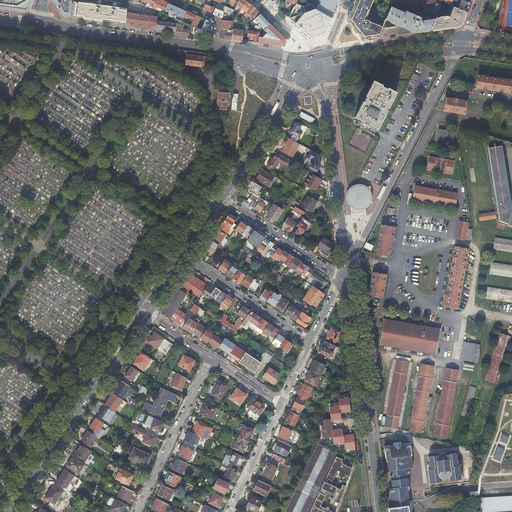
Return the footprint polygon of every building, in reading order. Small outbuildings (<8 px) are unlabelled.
[(0,0),(0,7),(26,11),(27,10),(29,9),(33,0),(0,0)] [(61,16),(77,18),(77,16),(79,2),(73,2),(71,0),(52,0),(57,9),(61,16)] [(155,0),(153,6),(152,8),(156,10),(157,7),(158,7),(159,7),(159,6),(165,9),(168,3),(160,0),(155,0)] [(238,0),(236,4),(242,8),(247,1),(244,0),(238,0)] [(331,19),(332,17),(316,9),(306,13),(304,7),(311,5),(303,0),(297,0),(295,5),(294,6),(288,18),(290,19),(312,38),(314,38),(318,36),(323,34),(325,34),(331,19)] [(339,0),(320,0),(320,1),(316,9),(332,17),(339,0)] [(355,0),(354,4),(350,14),(347,20),(355,30),(363,40),(379,38),(383,27),(381,26),(376,24),(370,21),(366,19),(366,21),(364,20),(367,13),(368,10),(369,10),(371,7),(370,6),(372,2),(373,0),(355,0)] [(436,17),(443,2),(443,0),(394,0),(394,3),(393,4),(393,5),(383,28),(400,25),(413,31),(416,32),(430,30),(436,17)] [(459,4),(457,8),(466,12),(468,7),(470,3),(462,0),(460,0),(459,4)] [(247,1),(242,8),(246,12),(252,6),(249,4),(247,1)] [(79,2),(77,16),(79,16),(83,17),(83,18),(87,19),(102,21),(102,19),(112,21),(114,21),(123,22),(125,22),(127,12),(127,9),(111,7),(106,6),(95,4),(85,3),(79,2)] [(165,9),(165,10),(169,12),(174,14),(177,7),(175,6),(168,3),(165,9)] [(222,4),(219,3),(215,8),(222,11),(224,6),(224,5),(222,4)] [(256,8),(252,5),(252,6),(246,12),(248,14),(246,16),(248,18),(249,17),(250,16),(251,14),(256,9),(256,8)] [(234,10),(224,6),(222,11),(223,12),(230,14),(231,15),(232,12),(234,10)] [(177,7),(174,14),(183,18),(184,17),(186,11),(185,10),(177,7)] [(440,17),(436,17),(430,30),(447,28),(457,27),(458,27),(459,26),(460,25),(461,25),(461,24),(462,24),(462,23),(467,13),(466,12),(457,8),(455,7),(453,7),(449,15),(449,16),(447,14),(441,15),(440,17)] [(222,11),(215,8),(213,13),(220,16),(223,17),(223,12),(222,11)] [(250,16),(249,17),(253,21),(254,19),(260,14),(260,13),(256,9),(251,14),(250,16)] [(189,18),(193,20),(196,15),(193,14),(186,11),(184,17),(188,19),(189,18)] [(125,22),(125,25),(154,28),(156,29),(157,21),(157,16),(127,12),(125,22)] [(265,19),(260,14),(254,19),(264,30),(270,24),(265,19)] [(193,20),(191,25),(196,28),(198,24),(201,17),(196,15),(193,20)] [(182,31),(183,22),(182,21),(177,19),(177,22),(177,24),(176,32),(182,32),(187,33),(189,33),(204,35),(205,31),(202,30),(196,28),(191,25),(190,25),(189,32),(182,31)] [(206,20),(202,30),(205,31),(205,32),(206,30),(207,30),(212,31),(213,27),(211,23),(210,22),(209,21),(206,20)] [(229,21),(222,20),(222,24),(221,29),(227,30),(228,30),(228,27),(230,27),(230,26),(231,21),(229,21)] [(157,21),(156,29),(159,29),(170,31),(176,32),(177,24),(157,21)] [(260,34),(259,42),(275,44),(284,46),(285,39),(270,24),(264,30),(267,33),(266,33),(266,34),(265,35),(265,34),(264,34),(264,35),(264,36),(263,37),(261,37),(262,32),(260,34)] [(227,30),(221,29),(220,37),(229,39),(231,39),(231,38),(232,34),(227,33),(227,30)] [(244,31),(233,29),(232,30),(232,34),(231,38),(236,39),(238,39),(238,40),(243,40),(244,31)] [(258,40),(259,32),(248,31),(248,36),(252,37),(253,37),(253,39),(258,40)] [(185,64),(202,67),(204,56),(187,54),(185,64)] [(140,84),(159,92),(160,89),(157,88),(158,83),(152,83),(146,82),(147,73),(138,72),(145,76),(137,75),(138,75),(137,79),(133,79),(140,82),(140,84)] [(487,77),(478,75),(476,88),(482,89),(482,88),(488,89),(488,90),(499,91),(504,92),(510,93),(510,92),(511,80),(503,79),(503,80),(487,77)] [(375,80),(366,96),(368,96),(365,102),(364,101),(356,117),(364,121),(365,120),(367,121),(370,123),(369,124),(378,128),(386,113),(385,112),(388,107),(389,108),(397,92),(388,87),(388,89),(382,86),(383,85),(375,80)] [(227,110),(229,93),(218,92),(216,109),(227,110)] [(453,99),(445,98),(444,111),(465,114),(467,101),(459,100),(459,99),(453,98),(453,99)] [(301,112),(299,116),(312,123),(314,121),(315,119),(301,112)] [(299,138),(302,132),(299,131),(302,125),(296,121),(290,133),(299,138)] [(443,130),(439,129),(437,140),(441,141),(448,142),(453,143),(454,132),(450,132),(450,131),(443,130)] [(300,144),(289,138),(287,142),(285,146),(283,149),(282,151),(293,157),(297,151),(300,144)] [(501,223),(511,226),(511,211),(509,211),(499,145),(486,146),(498,222),(501,223)] [(319,154),(312,150),(311,152),(308,158),(311,159),(312,165),(310,167),(318,171),(321,166),(319,158),(317,157),(319,154)] [(269,164),(272,166),(275,168),(279,162),(285,166),(289,160),(276,153),(273,158),(272,159),(271,159),(268,164),(269,164)] [(453,161),(429,157),(427,169),(451,173),(453,161)] [(272,181),(275,176),(262,169),(256,179),(263,183),(269,186),(272,181)] [(319,183),(322,179),(311,173),(304,185),(315,191),(318,186),(317,185),(318,184),(318,183),(319,183)] [(251,187),(249,191),(252,193),(253,194),(258,197),(261,193),(259,191),(262,187),(252,181),(249,185),(251,187)] [(351,186),(349,189),(348,190),(347,191),(347,194),(347,198),(348,202),(349,203),(349,206),(350,212),(352,211),(358,211),(364,210),(364,207),(366,207),(369,204),(371,201),(372,196),(372,192),(370,188),(367,185),(363,183),(358,183),(354,184),(351,186)] [(457,194),(415,186),(413,199),(455,207),(457,194)] [(253,207),(255,209),(255,208),(260,200),(262,199),(258,197),(253,194),(250,198),(254,201),(250,206),(253,207)] [(308,195),(301,206),(306,209),(311,212),(318,201),(308,195)] [(254,201),(250,198),(248,201),(245,199),(242,203),(243,205),(251,210),(253,207),(250,206),(254,201)] [(262,199),(260,200),(255,208),(259,210),(260,211),(260,210),(262,211),(266,205),(267,205),(269,202),(266,200),(265,201),(262,198),(262,199)] [(267,214),(276,221),(283,210),(274,204),(271,209),(267,214)] [(304,212),(295,206),(293,210),(297,212),(296,213),(297,214),(298,213),(302,215),(304,212)] [(479,221),(496,218),(495,213),(479,215),(479,221)] [(226,218),(234,223),(237,219),(230,214),(227,218),(226,218)] [(289,216),(283,226),(286,228),(286,229),(288,230),(291,232),(297,223),(295,222),(292,219),(293,218),(289,216)] [(293,231),(297,234),(298,233),(299,232),(302,234),(305,229),(307,230),(308,231),(312,224),(303,217),(299,222),(293,231)] [(230,227),(231,227),(233,225),(234,223),(226,218),(226,219),(224,222),(230,227)] [(242,234),(248,226),(243,222),(241,221),(238,226),(236,229),(242,234)] [(218,229),(226,235),(229,230),(228,229),(230,227),(224,222),(223,222),(219,228),(218,229)] [(468,223),(459,222),(456,238),(465,240),(468,223)] [(395,228),(382,225),(376,254),(389,256),(395,228)] [(249,238),(255,230),(253,230),(248,226),(242,234),(249,238)] [(228,238),(229,237),(226,235),(218,229),(211,239),(211,240),(219,245),(221,242),(224,244),(225,244),(227,240),(225,238),(226,237),(228,238)] [(256,250),(265,237),(255,231),(255,230),(249,238),(248,240),(250,242),(252,244),(256,247),(252,253),(243,247),(241,251),(240,252),(248,257),(250,259),(256,250)] [(262,254),(265,249),(271,241),(268,239),(265,237),(256,250),(262,254)] [(323,237),(317,246),(320,248),(319,250),(322,252),(327,256),(331,251),(329,250),(330,248),(327,246),(330,242),(323,237)] [(511,240),(495,237),(493,250),(511,252),(511,240)] [(219,245),(211,240),(210,241),(209,243),(210,243),(206,249),(210,252),(207,256),(210,259),(219,245)] [(278,248),(279,247),(276,245),(271,241),(265,249),(269,251),(269,250),(271,252),(270,254),(272,256),(278,248)] [(366,243),(363,248),(371,252),(373,247),(366,243)] [(468,250),(455,247),(444,306),(457,309),(468,250)] [(272,256),(278,260),(280,258),(284,252),(283,251),(278,248),(272,256)] [(285,261),(290,254),(286,251),(285,251),(284,252),(280,258),(282,259),(285,261)] [(289,266),(295,258),(294,257),(290,254),(285,261),(284,262),(288,265),(289,266)] [(216,265),(219,267),(225,259),(222,257),(216,265)] [(250,259),(248,257),(246,260),(253,266),(256,262),(250,259)] [(296,270),(301,262),(297,259),(295,258),(289,266),(296,270)] [(231,265),(232,264),(225,259),(219,267),(219,268),(220,269),(226,273),(231,265)] [(297,271),(301,274),(302,272),(307,266),(302,263),(301,262),(296,270),(295,272),(296,272),(297,271)] [(511,265),(491,262),(489,274),(511,277),(511,265)] [(239,271),(239,270),(231,265),(226,273),(233,278),(239,271)] [(312,273),(314,271),(310,268),(307,266),(302,272),(309,277),(310,277),(312,273)] [(239,270),(239,271),(245,275),(247,276),(247,275),(248,273),(240,268),(239,270)] [(240,283),(241,282),(245,275),(239,271),(234,279),(239,282),(240,283)] [(197,280),(185,272),(179,283),(190,291),(197,280)] [(386,275),(373,272),(369,294),(382,297),(386,275)] [(315,285),(319,289),(325,281),(314,274),(312,273),(310,277),(309,277),(307,280),(315,285)] [(248,288),(253,281),(254,279),(252,278),(252,277),(250,276),(249,276),(247,275),(247,276),(242,283),(246,286),(248,288)] [(190,291),(199,297),(201,294),(206,287),(197,280),(190,291)] [(248,288),(249,288),(251,290),(253,291),(255,292),(259,285),(253,281),(248,288)] [(206,297),(208,299),(211,294),(214,289),(212,288),(208,285),(206,287),(201,294),(206,297)] [(322,297),(324,294),(320,291),(319,290),(313,286),(304,300),(311,305),(312,303),(316,306),(322,297)] [(159,311),(170,318),(177,308),(186,294),(176,287),(172,292),(165,303),(159,311)] [(216,298),(221,291),(219,290),(216,287),(214,289),(211,294),(216,298)] [(511,290),(487,287),(485,299),(511,303),(511,290)] [(270,292),(265,289),(261,296),(266,300),(268,301),(273,293),(271,291),(270,292)] [(221,304),(227,295),(222,292),(221,291),(216,298),(215,300),(221,304)] [(279,296),(274,292),(273,293),(268,301),(273,305),(275,306),(281,297),(282,295),(280,294),(279,296)] [(229,307),(234,299),(229,297),(231,295),(230,294),(229,293),(227,295),(221,304),(220,305),(227,310),(229,307)] [(289,302),(281,297),(275,306),(282,311),(284,307),(286,309),(286,308),(287,307),(286,307),(289,302)] [(183,327),(191,333),(192,332),(198,324),(198,323),(200,321),(202,318),(206,312),(201,308),(195,304),(190,310),(199,316),(197,319),(195,322),(189,319),(186,323),(183,327)] [(290,317),(295,310),(294,309),(295,307),(291,305),(285,313),(287,314),(290,317)] [(241,325),(250,311),(245,307),(243,306),(238,314),(239,314),(241,316),(240,318),(238,319),(235,322),(236,324),(234,326),(226,320),(228,317),(224,314),(221,318),(219,321),(222,323),(225,325),(229,327),(231,329),(236,332),(241,325)] [(293,318),(296,320),(302,310),(297,307),(295,310),(290,317),(293,318)] [(177,308),(170,318),(172,320),(180,325),(187,315),(177,308)] [(252,322),(257,315),(252,312),(250,311),(241,325),(247,330),(250,325),(252,322)] [(309,324),(308,323),(310,320),(311,318),(303,312),(297,321),(305,327),(306,326),(307,326),(309,324)] [(257,326),(262,319),(261,318),(257,315),(252,322),(250,325),(255,329),(257,326)] [(264,330),(269,323),(263,320),(262,319),(257,326),(258,327),(264,330)] [(440,329),(383,319),(379,344),(436,354),(440,329)] [(201,338),(206,329),(198,323),(198,324),(192,332),(196,335),(201,338)] [(270,335),(275,328),(274,327),(269,323),(264,330),(263,332),(270,336),(270,335)] [(208,327),(207,329),(206,329),(201,338),(203,339),(207,342),(213,334),(207,331),(209,328),(208,327)] [(278,334),(280,331),(277,329),(275,328),(270,335),(275,338),(278,334)] [(332,328),(327,338),(335,342),(340,332),(335,329),(332,328)] [(173,344),(154,332),(147,341),(166,354),(173,344)] [(498,333),(484,380),(497,384),(511,337),(498,333)] [(280,335),(278,334),(275,338),(276,339),(275,340),(273,343),(279,347),(279,346),(284,338),(280,335)] [(223,341),(214,335),(209,342),(212,344),(215,346),(218,348),(219,347),(223,341)] [(286,339),(284,338),(279,346),(288,352),(293,344),(286,339)] [(331,357),(336,346),(326,341),(323,347),(322,346),(320,348),(319,352),(331,357)] [(474,344),(463,342),(460,359),(471,361),(474,344)] [(239,361),(246,352),(236,345),(228,355),(232,358),(232,356),(235,358),(239,361)] [(269,363),(273,357),(272,356),(266,352),(265,351),(260,357),(269,363)] [(151,365),(154,360),(141,352),(133,364),(134,363),(144,370),(148,363),(151,365)] [(256,359),(246,352),(239,361),(239,362),(243,365),(249,369),(255,373),(261,363),(260,362),(261,362),(260,361),(259,361),(256,359)] [(183,355),(178,365),(190,371),(193,364),(194,361),(183,355)] [(313,365),(310,370),(321,376),(326,365),(315,360),(313,365)] [(409,362),(397,360),(385,426),(397,428),(409,362)] [(421,364),(409,430),(422,432),(427,401),(431,401),(431,397),(428,397),(434,366),(421,364)] [(132,380),(138,371),(132,366),(125,376),(125,375),(125,376),(132,381),(132,380)] [(279,374),(269,367),(263,376),(268,380),(273,383),(279,374)] [(458,371),(446,368),(434,434),(446,436),(458,371)] [(320,387),(325,378),(321,376),(310,370),(307,377),(305,380),(320,387)] [(181,389),(187,378),(177,373),(171,384),(176,387),(181,389)] [(130,387),(121,380),(113,393),(122,399),(130,387)] [(220,399),(227,385),(224,383),(218,380),(216,385),(215,387),(211,385),(208,393),(220,399)] [(313,388),(304,384),(300,382),(297,386),(301,388),(299,394),(297,397),(306,401),(307,398),(308,398),(313,388)] [(145,397),(149,390),(143,386),(139,393),(145,397)] [(155,402),(163,405),(165,401),(167,402),(168,400),(173,402),(176,396),(161,388),(157,397),(155,402)] [(230,398),(240,405),(247,395),(245,393),(237,388),(230,398)] [(123,408),(127,402),(122,399),(113,393),(105,405),(114,412),(119,405),(123,408)] [(349,395),(344,395),(344,398),(339,399),(339,403),(334,403),(335,406),(330,407),(331,419),(324,420),(324,425),(322,426),(323,438),(334,437),(334,444),(340,444),(340,447),(345,446),(345,450),(351,449),(351,452),(356,451),(354,434),(344,435),(343,429),(333,430),(332,426),(332,421),(342,420),(341,413),(351,412),(349,395)] [(302,410),(306,402),(306,401),(297,397),(296,400),(293,406),(291,411),(299,415),(302,410)] [(258,400),(257,402),(253,399),(247,407),(250,409),(248,413),(248,414),(251,416),(256,420),(265,407),(261,404),(262,403),(260,401),(258,400)] [(163,407),(163,405),(155,402),(153,407),(146,403),(144,407),(146,408),(145,410),(160,417),(164,408),(163,407)] [(211,419),(216,408),(203,402),(201,407),(199,412),(200,412),(199,414),(211,419)] [(114,412),(105,405),(96,418),(103,423),(105,420),(109,423),(116,413),(114,412)] [(294,426),(299,415),(291,411),(290,413),(285,422),(294,426)] [(103,423),(96,418),(89,428),(93,430),(93,431),(94,431),(97,433),(104,423),(103,423)] [(164,423),(155,419),(151,428),(155,430),(160,432),(164,423)] [(198,435),(207,440),(213,429),(204,424),(197,421),(192,432),(198,435)] [(145,437),(143,442),(147,444),(153,447),(158,436),(148,432),(135,425),(131,432),(136,434),(137,435),(137,434),(139,435),(140,433),(144,435),(143,436),(145,437)] [(239,437),(248,441),(252,433),(254,430),(243,425),(240,430),(242,431),(239,437)] [(293,430),(284,425),(280,434),(279,436),(287,440),(293,430)] [(98,438),(88,430),(82,439),(83,440),(82,442),(91,448),(92,446),(90,444),(93,441),(93,440),(95,441),(98,438)] [(198,435),(192,432),(189,431),(186,438),(184,440),(193,444),(198,435)] [(502,433),(500,440),(508,442),(509,435),(502,433)] [(244,451),(248,441),(239,437),(236,443),(235,442),(232,447),(243,453),(244,451)] [(292,446),(278,440),(277,443),(276,443),(273,448),(275,449),(274,449),(279,451),(283,453),(283,454),(287,456),(290,451),(291,451),(291,450),(290,449),(292,446)] [(292,511),(324,447),(331,451),(301,511),(309,511),(336,457),(338,453),(316,441),(309,454),(303,468),(289,495),(283,509),(281,511),(292,511)] [(493,444),(488,454),(500,459),(506,447),(501,444),(501,443),(498,441),(496,446),(493,444)] [(390,500),(391,503),(408,501),(407,497),(409,497),(406,474),(409,473),(409,471),(410,471),(410,467),(412,467),(411,455),(410,443),(400,444),(400,442),(392,443),(393,445),(383,446),(385,458),(386,458),(386,462),(387,470),(391,469),(392,476),(390,476),(391,488),(389,488),(390,500)] [(85,460),(91,451),(81,444),(75,453),(85,460)] [(125,448),(119,445),(115,451),(122,455),(125,448)] [(189,460),(194,450),(183,445),(178,455),(182,457),(189,460)] [(146,467),(148,462),(151,456),(134,447),(129,458),(146,467)] [(436,455),(427,456),(428,465),(426,465),(428,483),(440,481),(440,478),(444,478),(445,479),(448,478),(448,480),(460,479),(458,461),(456,461),(455,453),(445,454),(444,452),(436,453),(436,455)] [(239,467),(243,457),(234,453),(232,456),(227,454),(222,463),(223,464),(228,467),(232,468),(233,465),(236,466),(239,467)] [(285,460),(273,454),(271,458),(283,464),(285,460)] [(64,469),(73,475),(75,472),(78,474),(84,464),(73,457),(64,469)] [(309,511),(333,511),(328,510),(329,507),(327,507),(326,509),(321,506),(328,492),(337,496),(335,501),(339,503),(346,486),(343,485),(340,489),(331,484),(338,471),(349,476),(352,469),(343,464),(343,462),(342,462),(343,460),(336,457),(309,511)] [(187,463),(176,458),(174,464),(171,468),(182,473),(187,463)] [(120,468),(109,463),(107,467),(117,472),(118,470),(119,470),(115,478),(121,481),(124,483),(129,485),(130,483),(132,480),(134,475),(120,468)] [(267,463),(261,475),(272,480),(278,467),(272,465),(267,463)] [(233,480),(237,471),(232,468),(228,467),(226,472),(224,476),(229,478),(233,480)] [(71,485),(76,477),(73,475),(64,469),(56,482),(70,491),(72,487),(71,485)] [(181,477),(171,472),(167,480),(166,483),(176,488),(181,477)] [(229,484),(218,478),(213,488),(224,494),(227,489),(229,484)] [(270,486),(258,480),(254,488),(253,490),(266,496),(270,486)] [(45,498),(56,506),(62,497),(60,496),(63,491),(54,485),(51,488),(47,494),(45,498)] [(174,490),(162,485),(160,490),(157,495),(169,500),(174,490)] [(129,499),(133,491),(122,486),(117,496),(128,502),(129,499)] [(223,497),(213,493),(209,503),(218,507),(219,504),(223,497)] [(511,495),(480,498),(481,511),(480,511),(485,511),(511,510),(511,495)] [(262,502),(251,497),(250,500),(246,507),(257,511),(263,511),(266,507),(260,505),(262,502)] [(170,510),(172,506),(156,498),(151,508),(156,511),(158,511),(163,511),(166,508),(170,510)] [(122,511),(126,505),(115,499),(110,509),(115,511),(122,511)]
